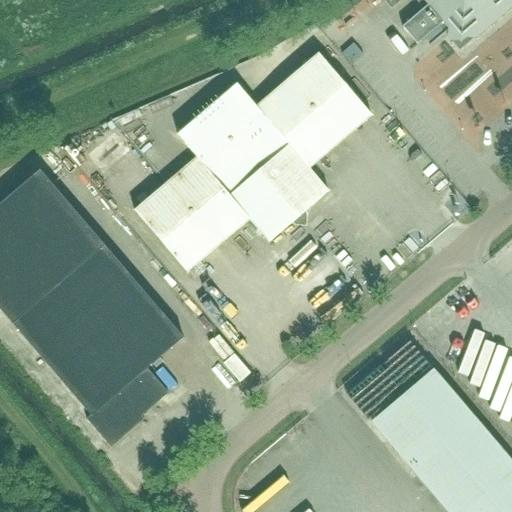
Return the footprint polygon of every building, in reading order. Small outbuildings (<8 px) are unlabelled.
[(459,51),(511,5),(511,0),(414,0),(423,9),(401,27),(416,45),(438,27),(459,51)] [(371,116),(318,54),(255,107),(236,85),(177,135),(196,158),(134,211),(187,273),(249,220),(268,243),(328,192),(309,169),(371,116)] [(40,172),(0,205),(0,311),(91,418),(87,421),(111,450),(145,421),(142,418),(169,395),(147,370),(183,339),(40,172)] [(132,235),(121,243),(151,287),(162,280),(132,235)] [(447,511),(511,511),(511,463),(433,370),(371,423),(447,511)]
